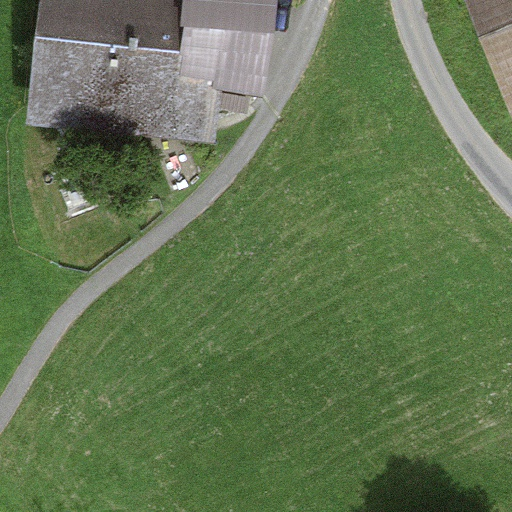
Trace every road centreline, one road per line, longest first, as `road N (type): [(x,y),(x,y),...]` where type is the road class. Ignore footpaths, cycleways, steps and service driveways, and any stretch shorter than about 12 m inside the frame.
road 1 (track): [(0,417),(72,302),(193,199),(272,102),(319,0)]
road 2 (unclassified): [(405,0),(426,65),(458,124),(511,194)]
